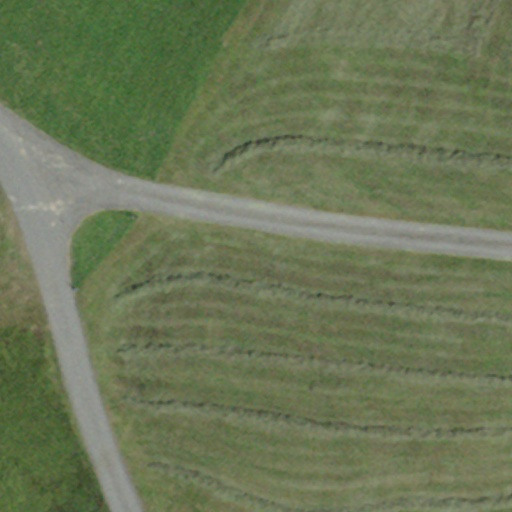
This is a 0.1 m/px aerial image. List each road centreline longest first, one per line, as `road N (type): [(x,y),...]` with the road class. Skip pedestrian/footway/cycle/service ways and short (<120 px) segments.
road 1 (unclassified): [(511,245),(24,184)]
road 2 (unclassified): [(128,511),(88,411),(24,184)]
